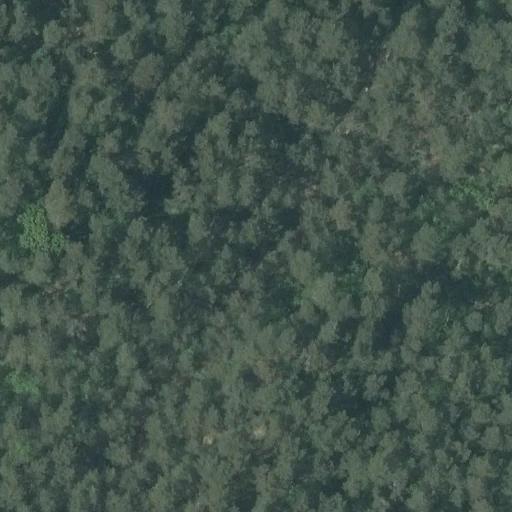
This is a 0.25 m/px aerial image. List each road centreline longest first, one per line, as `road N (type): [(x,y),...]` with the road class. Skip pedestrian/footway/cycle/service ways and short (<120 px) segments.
road 1 (track): [(1,13),(298,201)]
road 2 (track): [(511,356),(466,301),(298,201)]
road 3 (track): [(408,0),(375,91),(298,201)]
